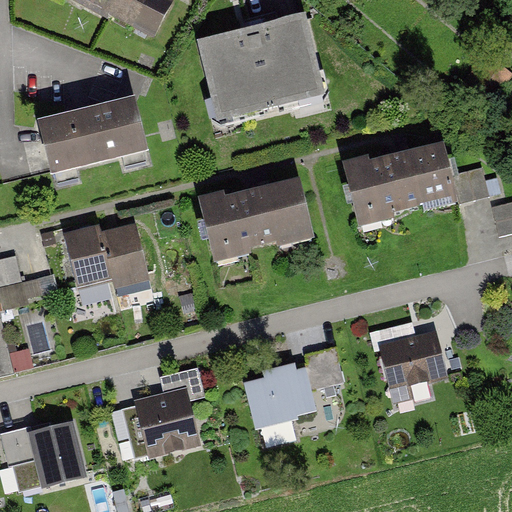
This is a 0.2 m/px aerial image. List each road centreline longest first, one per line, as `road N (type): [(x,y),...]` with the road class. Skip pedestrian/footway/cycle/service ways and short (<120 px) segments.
road 1 (residential): [(0,395),(511,271)]
road 2 (residential): [(3,0),(13,177)]
